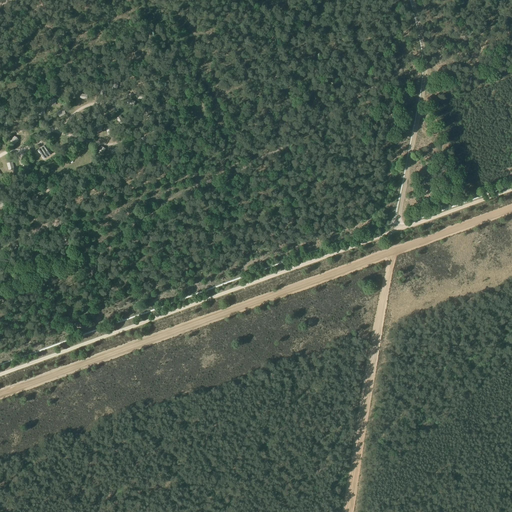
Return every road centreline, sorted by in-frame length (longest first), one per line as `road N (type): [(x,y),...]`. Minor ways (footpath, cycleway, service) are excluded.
road 1 (track): [(0,393),(511,208)]
road 2 (unknown): [(419,56),(334,96),(0,328)]
road 3 (track): [(0,374),(396,230)]
road 4 (track): [(390,252),(347,511)]
road 5 (track): [(396,230),(511,189)]
